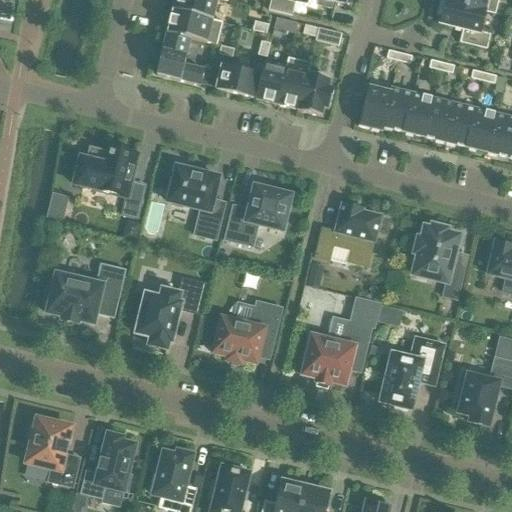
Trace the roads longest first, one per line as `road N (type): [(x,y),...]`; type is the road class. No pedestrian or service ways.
road 1 (residential): [(511,487),(0,360)]
road 2 (residential): [(99,105),(334,163)]
road 3 (residential): [(334,163),(511,206)]
road 4 (residential): [(334,163),(374,0)]
